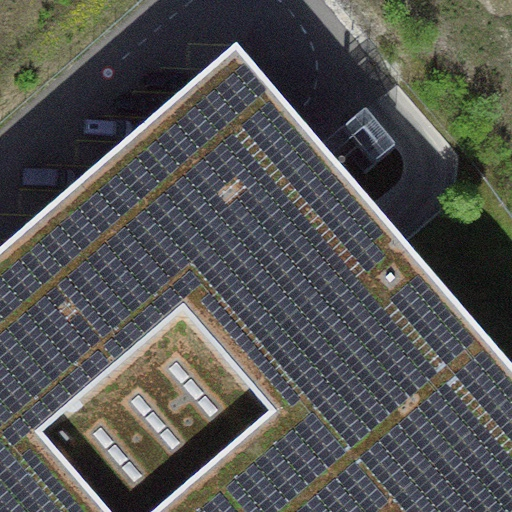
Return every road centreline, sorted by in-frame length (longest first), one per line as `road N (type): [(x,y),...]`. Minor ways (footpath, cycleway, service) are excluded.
road 1 (unknown): [(290,0),(376,111),(405,163),(394,189),(340,250),(319,293),(327,350),(371,424)]
road 2 (unknown): [(0,164),(193,0)]
